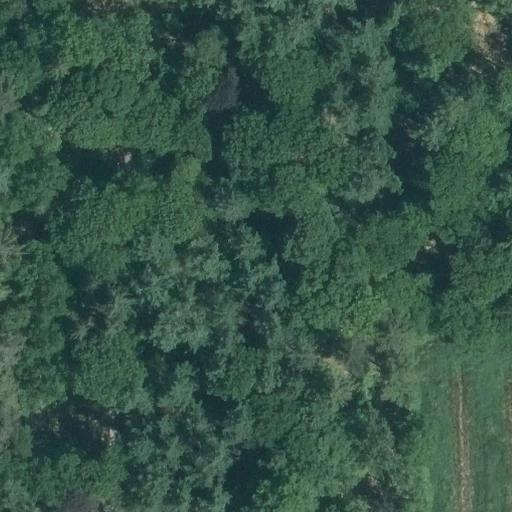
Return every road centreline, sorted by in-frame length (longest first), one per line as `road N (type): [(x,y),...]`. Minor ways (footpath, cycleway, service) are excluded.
road 1 (tertiary): [(17,511),(0,235)]
road 2 (tertiary): [(0,159),(4,0)]
